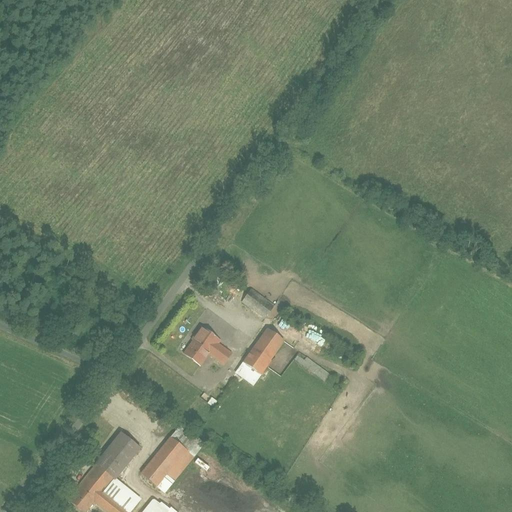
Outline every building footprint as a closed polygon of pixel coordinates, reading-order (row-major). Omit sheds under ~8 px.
[(274,306),(250,290),(241,304),(264,320),(274,306)] [(201,328),(181,356),(200,370),(209,358),(224,369),(234,356),(219,345),(220,342),(201,328)] [(285,343),(267,330),(242,365),(261,378),(285,343)] [(105,511),(130,511),(139,502),(115,482),(141,451),(121,435),(66,502),(78,511),(86,511),(94,503),(105,511)] [(194,460),(168,440),(139,476),(164,496),(194,460)] [(174,511),(171,509),(169,511),(160,503),(159,505),(153,501),(144,511),(174,511)]
